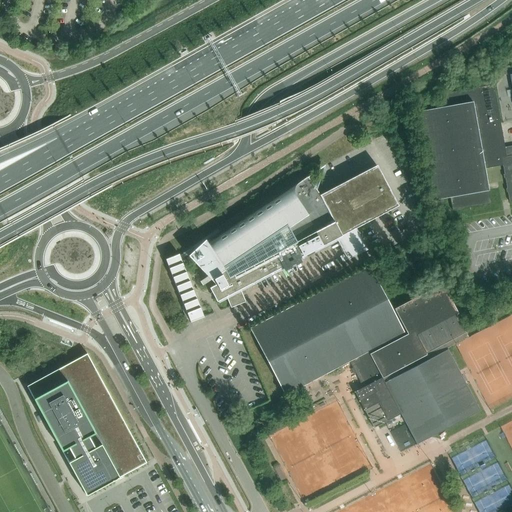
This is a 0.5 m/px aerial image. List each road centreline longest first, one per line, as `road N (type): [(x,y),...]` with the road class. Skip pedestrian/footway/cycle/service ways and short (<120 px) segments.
road 1 (trunk): [(0,235),(146,160),(277,115),(476,0)]
road 2 (trunk): [(0,209),(372,0)]
road 3 (trunk): [(239,154),(501,0)]
road 4 (trunk): [(324,0),(84,131)]
road 5 (trunk): [(239,154),(268,95),(440,0)]
road 6 (secondary): [(83,295),(208,511)]
road 7 (secondary): [(214,0),(103,59),(24,83)]
road 8 (secondary): [(224,511),(136,343)]
road 9 (trunk): [(115,251),(131,217),(239,154)]
